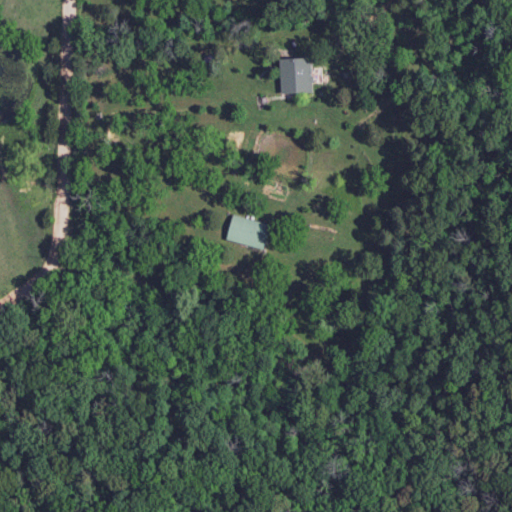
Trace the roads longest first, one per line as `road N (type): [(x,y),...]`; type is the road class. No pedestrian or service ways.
road 1 (residential): [(396,511),(393,488),(313,414),(54,276)]
road 2 (residential): [(68,0),(54,276),(0,318)]
